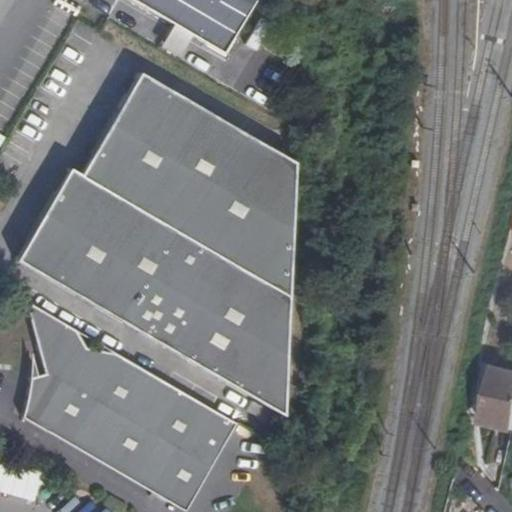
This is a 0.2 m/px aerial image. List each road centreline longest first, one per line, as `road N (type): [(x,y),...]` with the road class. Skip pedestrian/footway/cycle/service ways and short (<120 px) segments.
road 1 (unknown): [(191,511),(235,461),(251,404),(173,350)]
road 2 (unknown): [(173,350),(3,255)]
road 3 (unknown): [(0,408),(10,426),(161,511)]
road 4 (unknown): [(3,255),(0,375)]
